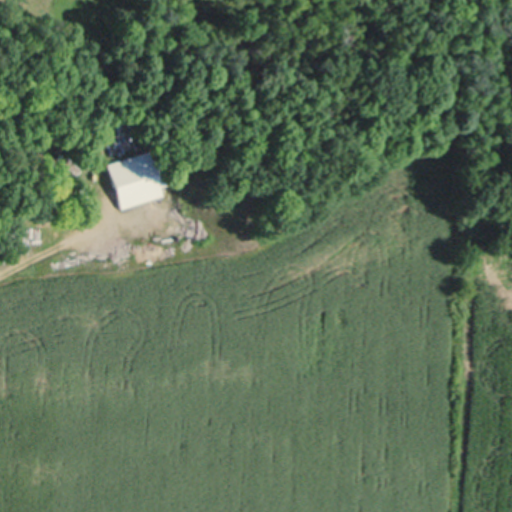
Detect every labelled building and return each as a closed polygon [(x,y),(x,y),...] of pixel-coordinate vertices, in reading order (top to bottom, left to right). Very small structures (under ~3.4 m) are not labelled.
[(57,143),(52,149),(44,142),(48,136),(57,143)] [(84,144),(85,144),(85,145),(86,145),(87,146),(88,146),(88,147),(89,148),(89,149),(89,150),(89,151),(88,152),(88,153),(87,153),(86,154),(85,154),(84,155),(83,154),(82,154),(81,154),(81,153),(80,153),(79,152),(79,151),(79,150),(79,149),(79,148),(79,147),(80,146),(81,146),(81,145),(82,145),(83,145),(84,144)] [(149,148),(152,156),(158,154),(167,182),(160,184),(163,192),(121,206),(107,162),(149,148)] [(81,166),(77,171),(56,155),(60,150),(81,166)] [(60,164),(56,170),(44,160),(48,154),(60,164)] [(90,208),(84,209),(74,178),(80,176),(90,208)] [(73,203),(61,205),(58,185),(71,184),(73,203)]
